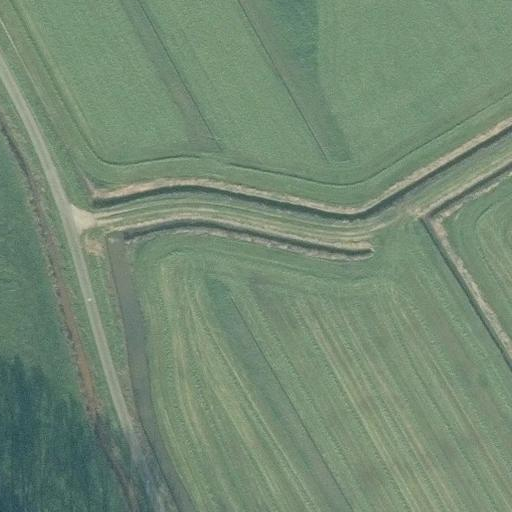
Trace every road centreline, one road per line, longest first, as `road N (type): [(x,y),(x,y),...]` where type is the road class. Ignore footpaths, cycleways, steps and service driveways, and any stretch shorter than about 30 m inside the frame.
road 1 (unclassified): [(160,511),(125,425),(52,178),(0,67)]
road 2 (track): [(511,146),(356,231),(196,206),(67,224)]
